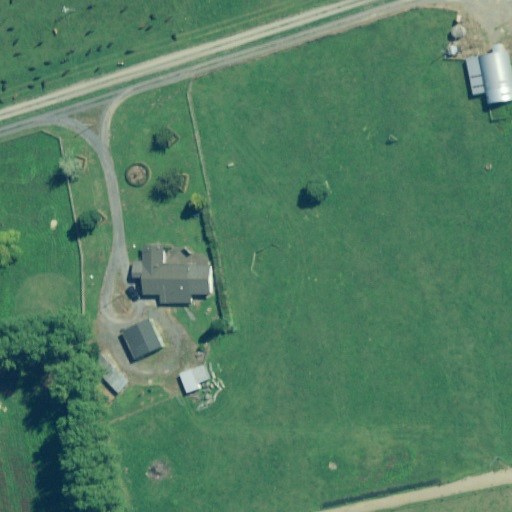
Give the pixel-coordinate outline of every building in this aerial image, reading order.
[(511,55),(511,47),(511,43),(503,44),(505,53),(469,60),(475,96),(488,93),(491,105),(511,101),(511,76),(508,56),(511,55)] [(164,266),(165,249),(146,248),(145,263),(135,262),(134,279),(146,279),(145,295),(163,296),(162,304),(192,305),(193,295),(211,296),(212,268),(164,266)] [(164,348),(151,321),(124,334),(136,360),(164,348)] [(210,381),(205,366),(182,375),(189,394),(201,389),(199,385),(210,381)] [(129,384),(117,371),(107,381),(119,394),(129,384)]
